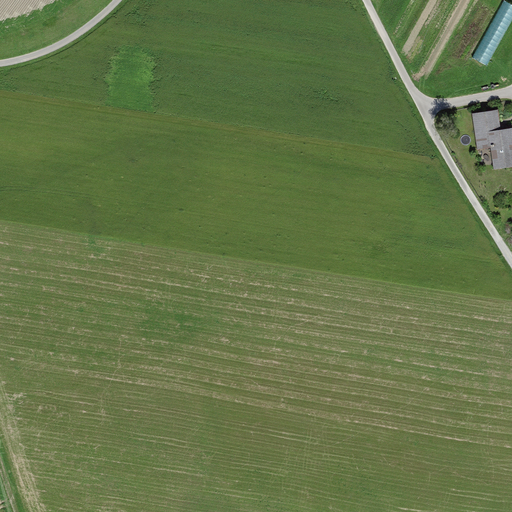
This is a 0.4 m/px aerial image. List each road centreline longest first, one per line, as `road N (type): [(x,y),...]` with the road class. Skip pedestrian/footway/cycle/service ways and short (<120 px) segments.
road 1 (track): [(368,0),(463,181),(511,254)]
road 2 (track): [(0,64),(57,49),(123,0)]
